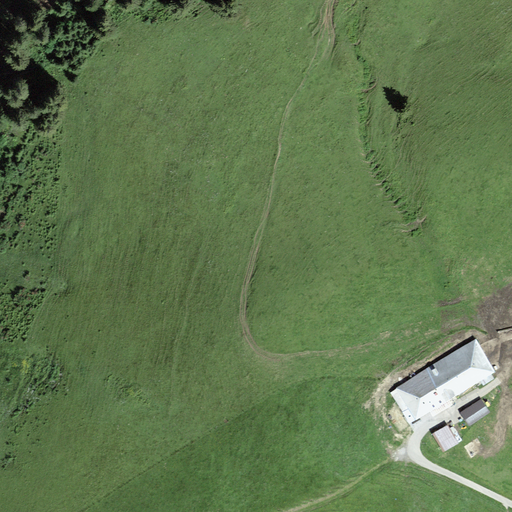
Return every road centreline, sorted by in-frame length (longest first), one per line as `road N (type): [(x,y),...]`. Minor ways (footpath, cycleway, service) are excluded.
road 1 (unclassified): [(511,504),(432,467),(415,450),(429,421),(504,372)]
road 2 (track): [(415,450),(288,511)]
